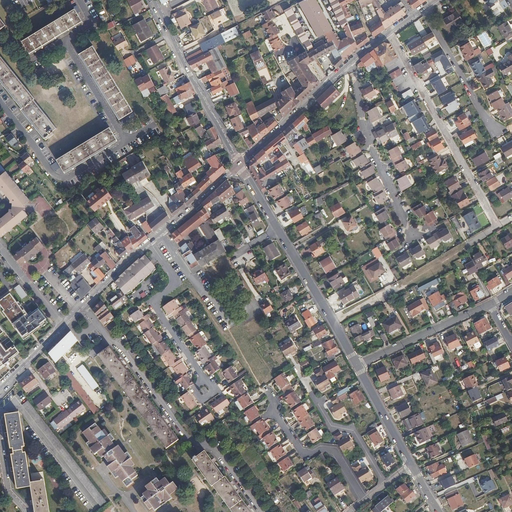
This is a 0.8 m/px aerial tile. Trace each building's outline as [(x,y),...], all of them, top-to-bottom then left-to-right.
[(29,2),(27,0),(10,0),(16,9),(29,2)] [(128,0),(136,13),(139,12),(138,9),(144,6),(141,0),(128,0)] [(214,0),(201,0),(202,2),(203,2),(208,12),(218,7),(214,0)] [(357,0),(361,8),(371,2),(375,0),(357,0)] [(375,10),(381,7),(376,0),(375,0),(371,2),(375,10)] [(419,5),(422,3),(419,0),(406,0),(408,1),(413,9),(419,5)] [(340,5),(338,1),(330,4),(333,9),(340,5)] [(346,3),(341,6),(346,17),(346,19),(351,16),(346,3)] [(391,25),(401,18),(402,15),(405,13),(406,11),(402,5),(401,3),(384,13),(381,7),(375,10),(381,21),(381,22),(385,29),(391,25)] [(271,8),(262,12),(267,22),(271,20),(276,17),(275,15),(276,13),(274,14),(273,11),(271,8)] [(83,22),(75,9),(22,41),(30,54),(83,22)] [(174,14),(181,28),(190,23),(184,9),(174,14)] [(216,25),(227,21),(222,10),(211,14),(216,25)] [(457,12),(445,20),(450,29),(463,21),(457,12)] [(350,27),(355,25),(351,16),(346,19),(348,24),(350,27)] [(346,19),(346,17),(325,30),(327,34),(330,33),(333,40),(337,47),(342,44),(348,41),(349,45),(356,41),(354,36),(354,35),(350,27),(348,24),(346,19)] [(154,34),(146,18),(134,25),(142,40),(154,34)] [(271,20),(267,22),(262,24),(264,28),(266,27),(271,36),(269,37),(276,50),(284,46),(283,44),(284,42),(282,42),(281,39),(277,33),(279,32),(278,30),(279,28),(278,28),(276,26),(274,22),(273,23),(271,20)] [(104,25),(107,30),(115,27),(112,21),(104,25)] [(374,37),(385,29),(381,22),(381,21),(370,28),(374,37)] [(197,38),(205,34),(200,22),(191,27),(197,38)] [(354,35),(365,30),(362,22),(355,25),(350,27),(354,35)] [(506,41),(511,37),(511,30),(507,23),(499,28),(506,41)] [(186,57),(188,61),(217,48),(216,46),(242,33),(238,25),(223,32),(200,44),(202,49),(188,56),(186,57)] [(370,40),(370,39),(367,34),(356,41),(359,48),(370,40)] [(123,36),(113,41),(118,51),(128,45),(123,36)] [(421,37),(408,45),(413,54),(426,47),(421,37)] [(338,66),(344,60),(338,50),(337,47),(333,40),(318,48),(317,47),(311,50),(316,58),(331,50),(337,59),(332,63),(336,68),(338,66)] [(378,47),(375,49),(383,64),(398,56),(394,50),(392,51),(391,49),(393,48),(390,43),(385,42),(380,45),(378,47)] [(443,49),(439,42),(432,46),(436,53),(443,49)] [(465,58),(467,61),(475,57),(473,53),(476,52),(470,42),(461,47),(465,53),(463,54),(466,58),(465,58)] [(156,43),(147,48),(154,63),(164,58),(156,43)] [(344,60),(349,56),(342,44),(337,47),(338,50),(344,60)] [(133,111),(93,46),(79,54),(119,119),(133,111)] [(188,61),(192,68),(207,61),(213,58),(218,67),(226,63),(217,48),(188,61)] [(375,49),(369,53),(376,60),(374,61),(379,70),(385,67),(383,64),(375,49)] [(436,53),(435,54),(434,55),(437,61),(446,55),(443,49),(436,53)] [(253,53),(263,86),(273,83),(263,50),(253,53)] [(309,63),(316,58),(311,50),(310,51),(310,52),(308,53),(307,51),(289,62),(302,86),(294,90),(294,91),(301,101),(313,91),(321,83),(317,78),(315,79),(314,76),(315,76),(309,63)] [(362,59),(361,60),(367,67),(374,61),(376,60),(369,53),(362,59)] [(509,61),(502,65),(507,73),(511,69),(511,54),(507,57),(509,61)] [(132,55),(124,60),(127,67),(136,62),(132,55)] [(34,98),(0,56),(0,81),(22,108),(20,110),(45,140),(52,135),(50,133),(56,128),(33,99),(34,98)] [(213,72),(214,72),(219,69),(218,67),(213,58),(207,61),(213,72)] [(424,60),(414,66),(418,74),(429,68),(424,60)] [(478,77),(486,72),(479,60),(470,64),(474,71),(475,70),(478,77)] [(159,70),(167,84),(175,80),(173,76),(174,76),(172,72),(171,72),(168,66),(159,70)] [(329,67),(326,70),(330,76),(334,73),(329,67)] [(218,79),(219,78),(225,75),(222,69),(221,68),(219,69),(214,72),(218,79)] [(390,74),(393,80),(393,79),(402,74),(399,69),(390,74)] [(201,79),(203,82),(209,79),(213,87),(220,84),(220,83),(222,82),(219,78),(218,79),(214,72),(213,72),(201,79)] [(478,77),(476,78),(478,81),(480,80),(485,89),(493,84),(489,76),(488,76),(486,72),(478,77)] [(142,76),(136,80),(142,90),(148,87),(149,88),(155,84),(149,73),(142,77),(142,76)] [(406,80),(402,74),(393,79),(396,85),(406,80)] [(227,87),(231,97),(240,94),(233,77),(222,82),(220,83),(220,84),(213,87),(207,90),(210,95),(223,89),(227,87)] [(179,95),(193,88),(192,85),(190,82),(189,82),(186,78),(183,80),(185,84),(175,89),(179,95)] [(364,88),(364,87),(361,89),(366,98),(369,96),(369,97),(377,93),(372,84),(367,87),(364,88)] [(168,93),(164,85),(157,89),(161,96),(166,94),(168,93)] [(317,100),(317,101),(324,108),(340,92),(333,85),(332,85),(317,100)] [(408,85),(399,90),(405,100),(414,95),(408,85)] [(294,90),(292,86),(282,92),(285,95),(275,100),(277,105),(284,118),(294,109),(293,108),(301,101),(294,91),(294,90)] [(181,100),(196,92),(193,88),(179,95),(174,98),(177,104),(182,102),(181,100)] [(491,103),(494,110),(498,108),(505,105),(497,91),(488,96),(491,103)] [(450,93),(441,98),(443,101),(442,101),(444,105),(447,103),(449,106),(445,107),(447,111),(448,110),(450,114),(458,109),(457,107),(458,106),(459,104),(458,103),(457,102),(456,103),(455,100),(453,98),(454,97),(454,96),(454,95),(453,94),(452,95),(451,94),(450,94),(450,93)] [(271,99),(255,107),(259,114),(260,115),(277,105),(275,100),(273,97),(271,99)] [(392,112),(397,109),(391,99),(386,102),(392,112)] [(418,106),(414,99),(403,106),(409,116),(413,114),(414,115),(415,115),(416,116),(418,116),(416,113),(422,110),(419,105),(418,106)] [(175,111),(169,100),(164,103),(171,114),(175,111)] [(254,123),(262,137),(269,131),(265,123),(264,123),(259,125),(258,124),(259,123),(257,120),(255,119),(260,116),(260,115),(259,114),(255,107),(252,101),(244,106),(250,116),(254,123)] [(235,103),(225,107),(229,116),(233,114),(233,116),(239,114),(235,103)] [(505,105),(498,108),(504,121),(511,117),(511,111),(510,113),(508,108),(510,107),(508,103),(505,105)] [(194,113),(195,112),(190,104),(185,107),(189,115),(194,113)] [(367,110),(369,115),(371,118),(370,118),(372,122),(382,116),(376,105),(367,110)] [(191,128),(193,127),(200,123),(194,113),(189,115),(185,118),(191,128)] [(303,113),(293,123),(298,129),(303,125),(306,130),(309,129),(306,121),(309,119),(303,113)] [(456,122),(461,130),(471,124),(465,113),(460,115),(462,119),(460,120),(456,122)] [(419,118),(418,116),(416,116),(411,119),(418,133),(425,130),(429,127),(425,121),(427,120),(425,115),(419,118)] [(246,127),(247,127),(254,123),(250,116),(243,120),(246,127)] [(265,123),(269,131),(270,130),(278,123),(273,117),(265,123)] [(306,121),(309,129),(312,134),(318,131),(312,117),(309,119),(306,121)] [(247,127),(249,132),(252,137),(256,142),(262,137),(254,123),(247,127)] [(293,123),(283,133),(287,140),(295,132),(296,132),(298,129),(293,123)] [(382,128),(386,135),(389,133),(390,136),(398,132),(393,123),(388,125),(385,127),(384,125),(381,127),(382,128)] [(204,131),(200,124),(194,128),(199,135),(204,132),(204,131)] [(313,135),(317,142),(332,131),(329,125),(318,131),(312,134),(313,135)] [(208,149),(221,141),(213,126),(207,130),(211,139),(204,142),(205,145),(207,146),(208,149)] [(431,126),(429,127),(425,130),(431,141),(438,137),(434,129),(433,130),(431,126)] [(117,141),(109,127),(81,144),(56,159),(64,173),(88,158),(117,141)] [(239,130),(242,135),(249,132),(247,127),(246,127),(239,130)] [(387,138),(386,135),(382,128),(378,131),(374,133),(374,132),(371,133),(375,141),(378,139),(379,142),(387,138)] [(473,129),(460,136),(464,143),(477,136),(473,129)] [(13,132),(6,138),(12,146),(20,140),(13,132)] [(338,132),(331,136),(337,146),(345,141),(343,138),(342,139),(341,136),(338,132)] [(283,133),(269,144),(274,152),(279,148),(287,140),(283,133)] [(310,146),(317,142),(313,135),(306,139),(308,143),(310,146)] [(247,136),(243,138),(250,148),(253,145),(247,136)] [(306,139),(305,137),(297,142),(297,143),(303,150),(310,146),(308,143),(306,139)] [(444,147),(438,137),(431,141),(430,141),(436,152),(444,147)] [(414,150),(423,145),(422,141),(412,147),(414,150)] [(511,141),(501,147),(506,157),(511,153),(511,141)] [(356,150),(355,147),(352,143),(345,147),(351,156),(359,152),(357,149),(356,150)] [(284,155),(280,151),(275,154),(274,152),(269,144),(264,149),(273,163),(284,155)] [(393,160),(402,155),(400,152),(402,151),(397,144),(388,149),(390,152),(392,155),(391,156),(393,160)] [(212,182),(225,170),(219,163),(214,155),(212,157),(210,153),(208,149),(207,146),(205,145),(198,149),(205,160),(207,159),(212,167),(210,168),(206,172),(207,173),(208,174),(212,182)] [(264,149),(255,156),(266,171),(275,166),(279,171),(284,168),(290,164),(287,160),(284,155),(273,163),(264,149)] [(139,178),(140,179),(145,176),(148,174),(149,176),(152,175),(138,150),(132,153),(138,164),(133,167),(139,178)] [(26,172),(36,163),(33,161),(35,158),(28,151),(22,157),(24,160),(19,165),(26,172)] [(486,152),(473,159),(477,166),(489,159),(486,152)] [(314,168),(305,153),(298,157),(302,164),(305,162),(310,170),(314,168)] [(364,159),(363,156),(361,153),(352,158),(356,166),(358,164),(360,167),(361,166),(368,162),(365,158),(364,159)] [(190,171),(191,173),(202,166),(193,154),(183,160),(184,162),(190,171)] [(404,158),(402,155),(393,160),(395,163),(396,163),(398,166),(400,170),(409,165),(405,157),(404,158)] [(443,162),(442,161),(438,155),(429,160),(436,173),(446,168),(445,167),(448,166),(445,161),(443,162)] [(251,170),(264,193),(268,190),(263,181),(279,171),(275,166),(266,171),(255,156),(250,161),(251,170)] [(502,156),(496,159),(499,165),(505,162),(502,156)] [(290,164),(293,169),(298,166),(292,157),(287,160),(290,164)] [(54,170),(60,167),(57,161),(51,165),(54,170)] [(368,162),(361,166),(362,169),(360,170),(364,177),(373,171),(371,168),(370,166),(371,166),(369,162),(368,162)] [(115,163),(97,177),(98,178),(116,165),(115,163)] [(128,185),(139,178),(133,167),(132,167),(121,173),(126,181),(128,185)] [(180,180),(184,186),(186,185),(186,186),(189,183),(193,181),(193,183),(196,181),(191,173),(190,171),(184,174),(180,168),(175,171),(180,180)] [(480,173),(484,181),(493,176),(489,168),(480,173)] [(29,200),(6,171),(0,175),(0,189),(2,190),(10,199),(10,202),(13,202),(12,209),(9,209),(9,211),(1,218),(0,218),(0,235),(1,237),(28,215),(24,210),(24,204),(29,200)] [(401,185),(400,186),(402,189),(411,183),(406,173),(397,177),(399,182),(401,185)] [(212,182),(208,174),(201,179),(203,183),(198,185),(199,187),(202,192),(212,182)] [(380,182),(378,179),(376,176),(367,181),(371,189),(372,188),(374,191),(383,186),(384,185),(381,181),(380,182)] [(450,192),(451,195),(458,191),(456,188),(460,186),(455,177),(451,179),(450,178),(445,181),(451,191),(450,192)] [(496,177),(488,182),(492,190),(500,185),(496,177)] [(178,193),(185,206),(186,207),(196,198),(192,193),(187,197),(182,188),(184,186),(180,180),(173,184),(178,193)] [(233,189),(228,181),(227,180),(215,191),(222,201),(235,194),(234,192),(233,189)] [(133,183),(137,190),(142,187),(138,181),(133,183)] [(285,193),(279,184),(269,190),(271,194),(273,193),(274,196),(276,199),(285,193)] [(238,198),(242,205),(248,201),(240,185),(233,189),(234,192),(235,194),(238,198)] [(383,186),(374,191),(373,192),(374,195),(373,195),(378,203),(388,197),(386,193),(384,190),(385,189),(383,186)] [(91,199),(88,202),(96,211),(113,197),(105,187),(101,191),(100,190),(97,192),(98,193),(95,195),(94,193),(89,197),(91,199)] [(192,193),(196,198),(199,194),(202,192),(199,187),(195,190),(194,188),(192,190),(191,188),(189,190),(192,193)] [(511,189),(510,190),(508,187),(498,193),(501,198),(503,197),(506,201),(511,197),(511,189)] [(470,203),(462,189),(458,191),(451,195),(453,199),(455,198),(461,207),(470,203)] [(226,221),(224,217),(226,216),(228,220),(231,217),(229,214),(222,201),(215,191),(201,204),(202,205),(204,208),(210,217),(211,219),(215,224),(218,222),(222,219),(224,223),(226,221)] [(169,208),(173,216),(185,206),(178,193),(175,194),(179,203),(176,205),(175,204),(169,208)] [(293,204),(287,195),(278,201),(280,205),(281,204),(285,209),(293,204)] [(324,202),(320,196),(314,200),(316,206),(324,202)] [(149,198),(140,204),(143,210),(145,213),(154,207),(149,198)] [(238,209),(242,206),(242,205),(238,198),(233,201),(238,209)] [(140,204),(138,202),(125,210),(131,222),(133,221),(134,222),(140,218),(139,216),(145,213),(143,210),(140,204)] [(422,214),(427,211),(423,203),(422,204),(420,202),(411,206),(413,210),(414,209),(416,212),(418,216),(422,214)] [(337,203),(328,209),(333,217),(336,216),(337,217),(343,213),(337,203)] [(253,205),(246,209),(250,216),(248,217),(254,227),(261,223),(258,218),(256,213),(257,212),(253,205)] [(385,209),(387,209),(385,205),(375,211),(381,221),(389,216),(387,212),(385,209)] [(211,263),(227,252),(211,226),(207,221),(209,220),(208,218),(210,217),(204,208),(171,234),(173,237),(177,242),(202,223),(204,224),(201,227),(209,239),(210,238),(212,240),(210,241),(211,242),(199,251),(191,241),(187,244),(190,249),(194,255),(199,264),(202,268),(208,264),(207,263),(210,261),(211,263)] [(303,217),(298,208),(290,213),(295,222),(303,217)] [(431,209),(427,211),(422,214),(425,218),(427,222),(425,222),(427,225),(437,220),(431,209)] [(153,231),(154,232),(162,225),(170,218),(166,211),(152,222),(149,225),(153,231)] [(464,216),(472,231),(481,226),(477,217),(475,218),(471,211),(464,216)] [(128,230),(134,237),(140,232),(134,225),(133,224),(131,225),(124,213),(118,218),(124,227),(129,224),(131,227),(128,230)] [(456,214),(449,218),(457,231),(463,228),(456,214)] [(352,217),(344,221),(349,230),(357,225),(352,217)] [(102,227),(95,219),(88,224),(95,233),(102,227)] [(149,233),(153,231),(149,225),(147,220),(142,224),(149,233)] [(306,221),(298,226),(303,235),(311,230),(306,221)] [(140,232),(142,230),(137,223),(134,225),(140,232)] [(393,230),(391,227),(388,223),(380,227),(386,238),(395,233),(396,233),(394,229),(393,230)] [(119,249),(124,246),(121,242),(109,228),(107,230),(110,233),(109,234),(112,238),(116,243),(119,248),(119,249)] [(435,233),(440,242),(444,240),(444,241),(452,237),(447,228),(443,230),(440,232),(439,230),(435,233)] [(134,237),(139,244),(141,242),(148,237),(142,230),(140,232),(134,237)] [(395,233),(386,238),(385,239),(391,249),(400,244),(398,240),(396,237),(397,237),(395,233)] [(433,236),(431,237),(426,240),(431,249),(439,245),(438,243),(440,242),(435,233),(433,234),(433,236)] [(511,246),(511,235),(511,234),(502,240),(507,250),(511,246)] [(327,243),(323,235),(317,239),(319,241),(310,246),(316,256),(325,251),(323,248),(325,246),(324,245),(327,243)] [(13,256),(17,262),(18,261),(20,264),(25,259),(27,262),(40,251),(38,249),(43,245),(37,237),(13,256)] [(124,246),(129,252),(134,248),(128,240),(127,237),(121,242),(124,246)] [(128,240),(134,248),(139,244),(134,237),(133,237),(128,240)] [(101,241),(98,243),(99,244),(102,248),(103,249),(106,247),(101,241)] [(192,269),(199,264),(194,255),(190,249),(187,244),(186,243),(186,242),(180,247),(184,253),(182,254),(192,269)] [(279,255),(272,243),(263,248),(271,260),(279,255)] [(413,248),(412,247),(408,249),(414,258),(416,256),(417,258),(425,253),(420,244),(415,247),(413,248)] [(117,251),(122,258),(128,253),(129,252),(124,246),(119,249),(119,248),(116,250),(117,251)] [(404,253),(401,255),(396,257),(402,266),(412,260),(406,250),(403,252),(404,253)] [(105,262),(111,269),(116,264),(105,252),(101,256),(105,262)] [(475,259),(473,260),(476,266),(480,274),(486,270),(481,262),(487,259),(485,256),(483,257),(480,252),(474,256),(475,259)] [(93,279),(97,283),(105,275),(105,274),(98,267),(97,268),(89,259),(84,254),(71,264),(75,268),(80,274),(84,279),(86,278),(81,271),(88,265),(93,271),(91,272),(96,277),(93,279)] [(97,268),(98,267),(105,262),(101,256),(100,256),(94,261),(92,259),(91,259),(90,259),(89,259),(97,268)] [(331,256),(320,262),(326,273),(336,266),(331,256)] [(140,260),(139,259),(133,265),(119,277),(120,278),(115,282),(125,295),(131,290),(132,291),(152,273),(151,272),(156,268),(152,263),(150,261),(149,259),(146,262),(142,258),(140,260)] [(12,286),(18,294),(24,290),(0,259),(0,268),(13,285),(12,286)] [(380,262),(369,269),(373,277),(384,271),(380,262)] [(511,265),(503,271),(508,279),(511,276),(511,263),(511,265)] [(62,272),(65,276),(75,268),(71,264),(62,272)] [(288,271),(284,264),(276,269),(282,280),(291,274),(289,270),(288,271)] [(480,274),(476,266),(470,269),(474,277),(480,274)] [(267,277),(264,273),(262,269),(256,272),(255,271),(251,274),(256,283),(267,277)] [(339,272),(329,278),(335,288),(345,282),(339,272)] [(70,285),(81,298),(91,288),(84,279),(80,274),(71,282),(72,283),(70,285)] [(497,277),(488,283),(492,289),(501,283),(497,277)] [(436,279),(421,286),(423,290),(438,282),(436,279)] [(354,285),(339,294),(344,303),(359,294),(354,285)] [(471,291),(476,300),(483,296),(477,285),(473,288),(474,290),(471,291)] [(0,309),(10,301),(0,286),(0,309)] [(448,301),(453,308),(467,300),(462,289),(457,291),(459,294),(451,297),(452,299),(448,301)] [(28,336),(35,345),(53,327),(24,290),(18,294),(41,323),(28,336)] [(292,298),(288,290),(281,295),(286,302),(292,298)] [(335,292),(328,298),(331,301),(337,295),(335,292)] [(438,292),(429,297),(433,306),(443,300),(445,298),(443,294),(440,295),(438,292)] [(128,300),(122,293),(109,302),(115,310),(128,300)] [(414,317),(430,308),(424,298),(407,308),(412,317),(413,316),(414,317)] [(179,308),(174,300),(163,307),(169,315),(172,313),(174,317),(174,316),(182,311),(180,307),(179,308)] [(16,346),(20,343),(21,342),(14,332),(18,329),(14,324),(19,320),(15,314),(18,312),(10,301),(0,309),(0,325),(11,341),(16,346)] [(114,318),(102,302),(92,310),(103,325),(114,318)] [(250,303),(251,313),(259,312),(258,302),(250,303)] [(264,304),(260,306),(265,315),(273,310),(268,302),(264,304)] [(129,314),(135,323),(140,320),(145,316),(143,313),(142,313),(140,312),(138,308),(129,314)] [(183,310),(182,311),(174,316),(177,319),(176,320),(182,328),(190,322),(191,322),(183,310)] [(306,311),(302,314),(310,327),(315,323),(312,318),(310,319),(306,311)] [(145,316),(140,320),(142,323),(139,324),(145,333),(152,328),(154,327),(148,319),(149,318),(147,315),(145,316)] [(397,316),(383,323),(388,334),(396,330),(395,329),(401,326),(397,316)] [(290,320),(285,323),(290,332),(301,325),(296,317),(290,320)] [(115,319),(114,318),(103,325),(104,327),(115,319)] [(485,318),(474,324),(479,334),(491,328),(485,318)] [(195,330),(190,322),(182,328),(187,336),(189,335),(191,338),(197,334),(195,331),(195,330)] [(351,328),(356,338),(364,334),(359,324),(351,328)] [(317,328),(314,330),(318,338),(327,334),(322,326),(317,328)] [(145,333),(144,334),(152,345),(153,344),(160,340),(162,338),(159,335),(157,336),(152,328),(145,333)] [(356,338),(355,338),(357,342),(363,339),(364,341),(375,335),(372,329),(371,330),(364,334),(356,338)] [(467,335),(464,337),(469,347),(474,344),(476,348),(477,348),(481,346),(481,345),(474,331),(469,333),(470,334),(467,335)] [(77,341),(71,332),(49,354),(56,363),(77,341)] [(207,345),(199,333),(197,334),(191,338),(190,340),(192,343),(193,342),(198,351),(203,347),(207,345)] [(451,349),(457,346),(460,344),(455,334),(446,338),(451,349)] [(482,341),(485,350),(498,346),(495,336),(482,341)] [(314,340),(316,347),(322,344),(323,344),(322,341),(319,342),(317,338),(314,340)] [(161,356),(162,355),(170,350),(164,341),(162,342),(160,340),(153,344),(161,356)] [(338,352),(331,340),(323,344),(322,344),(329,356),(326,357),(329,361),(335,358),(334,355),(338,352)] [(3,347),(8,355),(17,348),(16,346),(11,341),(3,347)] [(292,341),(281,348),(286,357),(291,354),(292,355),(294,356),(297,354),(297,352),(296,351),(298,350),(292,341)] [(434,364),(437,363),(434,356),(443,352),(438,342),(429,346),(432,352),(429,353),(434,364)] [(177,440),(109,347),(97,356),(165,449),(177,440)] [(205,363),(211,359),(203,347),(198,351),(194,353),(200,362),(199,363),(201,365),(205,363)] [(409,355),(412,363),(427,357),(425,353),(424,354),(422,349),(409,355)] [(170,366),(171,366),(178,361),(170,350),(162,355),(170,366)] [(393,359),(397,369),(407,364),(403,355),(393,359)] [(217,359),(214,356),(211,359),(205,363),(208,366),(205,368),(211,376),(214,373),(220,369),(214,361),(217,359)] [(500,371),(510,367),(505,357),(496,362),(498,366),(500,371)] [(310,365),(306,359),(299,364),(303,369),(310,365)] [(171,366),(179,377),(185,373),(188,371),(180,360),(178,361),(171,366)] [(340,370),(335,361),(323,368),(329,380),(335,377),(333,374),(340,370)] [(55,371),(48,362),(38,370),(44,379),(55,371)] [(92,391),(98,387),(84,364),(78,367),(92,391)] [(229,384),(238,377),(231,367),(223,372),(227,379),(227,380),(229,384)] [(385,367),(376,370),(381,381),(390,377),(385,367)] [(330,384),(321,368),(314,372),(317,377),(318,376),(319,378),(313,382),(319,391),(320,390),(320,391),(322,392),(325,390),(326,388),(325,387),(330,384)] [(422,374),(427,387),(437,382),(431,370),(422,374)] [(65,375),(71,383),(87,405),(91,402),(69,372),(65,375)] [(179,381),(185,390),(188,388),(193,385),(185,373),(179,377),(181,380),(179,381)] [(290,384),(284,374),(277,378),(275,379),(282,389),(284,393),(292,388),(290,384)] [(32,375),(19,385),(26,393),(38,384),(32,375)] [(464,379),(469,390),(478,386),(473,375),(464,379)] [(507,391),(511,389),(511,386),(511,383),(511,382),(511,377),(511,376),(502,381),(507,391)] [(243,384),(240,379),(229,387),(237,399),(245,394),(246,393),(247,393),(241,385),(243,384)] [(400,396),(396,386),(386,391),(391,400),(400,396)] [(347,387),(336,393),(337,395),(338,397),(345,393),(349,390),(347,387)] [(284,393),(286,397),(285,398),(288,402),(289,401),(290,404),(290,405),(292,409),(301,402),(292,388),(284,393)] [(44,391),(31,401),(39,410),(51,401),(44,391)] [(357,391),(349,395),(355,404),(364,399),(359,391),(358,392),(357,391)] [(104,392),(101,394),(108,403),(111,401),(104,392)] [(196,406),(188,392),(180,397),(187,407),(188,407),(190,410),(196,406)] [(245,394),(237,399),(237,400),(243,409),(253,402),(250,399),(249,399),(245,394)] [(341,415),(347,412),(340,401),(338,397),(337,395),(330,400),(333,405),(335,404),(336,406),(330,410),(335,419),(336,418),(337,419),(339,420),(342,418),(342,416),(341,415)] [(227,405),(227,406),(230,404),(226,398),(223,399),(221,397),(211,404),(217,412),(227,405)] [(67,411),(72,417),(76,415),(85,408),(79,400),(69,408),(66,410),(67,411)] [(64,448),(27,401),(21,405),(62,457),(101,506),(106,502),(64,448)] [(401,417),(412,413),(407,403),(397,408),(401,417)] [(309,415),(303,405),(294,411),(296,414),(298,417),(296,418),(299,422),(309,415)] [(258,409),(255,406),(245,412),(252,421),(260,416),(257,413),(256,410),(258,409)] [(210,420),(213,418),(207,408),(203,411),(204,411),(204,412),(202,414),(196,418),(199,423),(201,422),(208,417),(209,419),(210,420)] [(73,419),(72,417),(67,411),(59,416),(58,416),(52,420),(59,429),(73,419)] [(31,487),(30,482),(26,453),(23,453),(22,447),(25,447),(20,413),(5,415),(10,448),(13,448),(14,455),(12,455),(16,489),(31,487)] [(419,413),(409,418),(414,428),(424,424),(419,413)] [(504,414),(493,418),(496,426),(507,421),(504,414)] [(315,425),(309,415),(299,422),(301,425),(303,424),(304,427),(306,431),(315,425)] [(264,423),(262,419),(253,425),(256,429),(261,435),(259,436),(261,440),(263,439),(272,432),(270,429),(268,425),(266,426),(264,423)] [(115,439),(111,435),(110,436),(106,431),(103,433),(102,432),(96,424),(83,433),(89,441),(90,443),(87,445),(94,454),(97,452),(101,458),(104,456),(107,460),(111,458),(113,461),(110,463),(109,463),(107,464),(106,466),(114,476),(117,474),(119,476),(127,487),(133,482),(131,480),(137,475),(132,467),(130,466),(133,463),(130,459),(126,453),(125,452),(124,453),(121,448),(119,450),(117,447),(113,442),(112,441),(115,439)] [(425,428),(415,432),(420,444),(430,439),(425,428)] [(322,438),(316,429),(308,434),(314,443),(322,438)] [(467,430),(458,434),(463,447),(473,443),(467,430)] [(272,432),(263,439),(270,449),(279,442),(276,439),(274,436),(276,435),(273,432),(272,432)] [(343,437),(340,432),(333,436),(343,452),(348,449),(349,450),(350,450),(354,448),(354,447),(353,446),(354,445),(349,436),(343,440),(342,438),(343,437)] [(484,442),(487,450),(490,449),(484,434),(481,435),(483,439),(484,442)] [(435,444),(427,448),(432,458),(440,455),(435,444)] [(279,445),(271,451),(277,460),(287,454),(284,450),(283,451),(279,445)] [(391,450),(389,447),(384,450),(390,462),(389,464),(391,469),(400,463),(393,449),(391,450)] [(225,478),(205,451),(193,461),(212,487),(214,487),(232,511),(251,511),(226,477),(225,478)] [(475,454),(464,459),(469,468),(479,464),(475,454)] [(289,457),(279,463),(285,471),(294,465),(289,457)] [(352,467),(361,483),(366,480),(367,482),(369,482),(372,480),(372,478),(372,477),(373,477),(367,467),(361,471),(360,469),(362,468),(359,463),(352,467)] [(436,463),(435,463),(429,466),(434,477),(444,472),(442,468),(438,470),(437,467),(438,466),(436,463)] [(314,480),(314,482),(317,480),(313,473),(310,475),(308,471),(304,474),(310,483),(314,480)] [(306,485),(310,483),(304,474),(300,476),(306,485)] [(483,493),(495,489),(490,476),(483,478),(482,475),(477,477),(483,493)] [(452,476),(441,481),(445,489),(456,484),(452,476)] [(149,490),(142,495),(143,496),(152,507),(153,506),(156,509),(163,504),(159,499),(162,497),(166,502),(170,499),(168,495),(169,494),(178,488),(173,482),(170,484),(166,478),(160,482),(159,483),(156,479),(146,486),(149,490)] [(49,511),(44,480),(30,482),(31,487),(34,511),(49,511)] [(329,488),(336,498),(346,492),(340,481),(329,488)] [(316,493),(313,487),(305,493),(309,498),(316,493)] [(404,501),(406,503),(415,496),(409,489),(400,496),(404,501)] [(446,494),(448,498),(459,494),(457,489),(446,494)] [(511,499),(509,492),(499,497),(504,508),(511,504),(511,499)] [(459,494),(448,498),(453,510),(464,505),(459,494)] [(152,507),(143,496),(141,498),(149,509),(152,507)] [(380,511),(381,511),(388,506),(392,503),(389,500),(386,497),(375,506),(380,511)] [(317,511),(325,511),(327,511),(321,501),(314,506),(317,511)]
